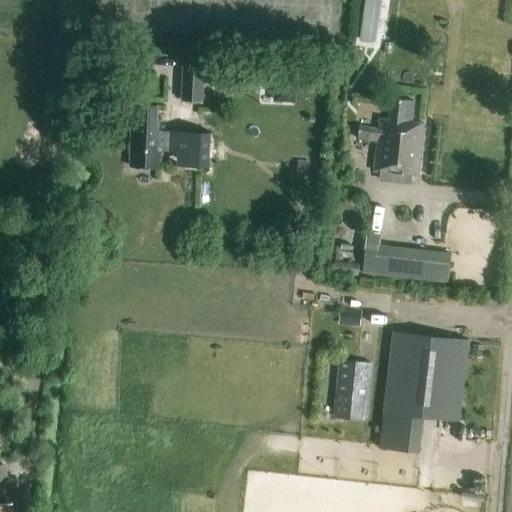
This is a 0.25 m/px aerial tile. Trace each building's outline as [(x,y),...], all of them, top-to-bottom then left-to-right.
[(366,0),(363,38),(378,40),(382,0),(366,0)] [(180,103),(203,104),(205,68),(182,67),(180,103)] [(226,94),(252,96),(253,78),(239,77),(239,72),(228,72),(226,94)] [(295,103),(295,84),(273,83),(272,102),(295,103)] [(410,186),(411,176),(417,177),(423,124),(411,123),(413,102),(391,99),(388,120),(379,119),(378,131),(369,130),(369,128),(358,127),(357,139),(377,142),(373,172),(380,173),(379,182),(410,186)] [(130,165),(159,166),(161,129),(155,129),(155,107),(138,106),(127,106),(126,127),(131,128),(130,165)] [(295,177),(308,178),(309,162),(296,161),(295,177)] [(10,229),(24,245),(38,233),(25,217),(10,229)] [(451,256),(382,247),(365,245),(361,276),(447,286),(451,256)] [(339,309),(337,325),(359,328),(361,312),(339,309)] [(383,412),(458,421),(467,341),(392,333),(383,412)] [(334,417),(363,420),(369,364),(340,361),(334,417)] [(0,503),(0,511),(12,511),(13,504),(0,503)]
